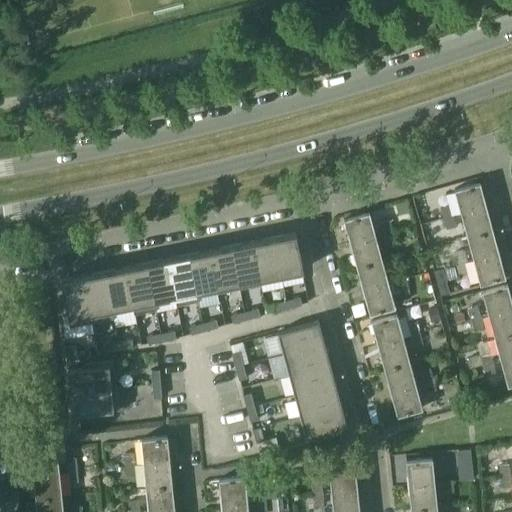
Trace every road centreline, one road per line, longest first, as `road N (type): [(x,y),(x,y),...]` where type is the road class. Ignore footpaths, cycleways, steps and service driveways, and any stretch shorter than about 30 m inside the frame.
road 1 (secondary): [(511,35),(319,96),(0,168)]
road 2 (secondary): [(0,213),(182,178),(511,82)]
road 3 (residential): [(384,511),(374,435),(306,200)]
road 4 (residential): [(0,270),(306,200)]
road 5 (residential): [(306,200),(495,145)]
